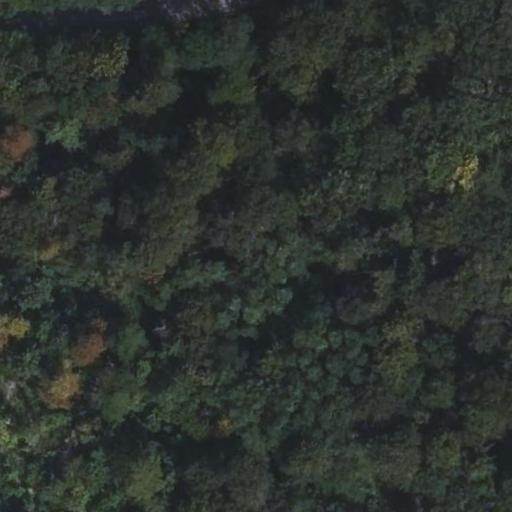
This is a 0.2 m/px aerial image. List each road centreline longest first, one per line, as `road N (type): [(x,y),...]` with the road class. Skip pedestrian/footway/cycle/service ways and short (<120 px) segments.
road 1 (track): [(288,197),(385,511)]
road 2 (tertiary): [(214,0),(152,14),(0,27)]
